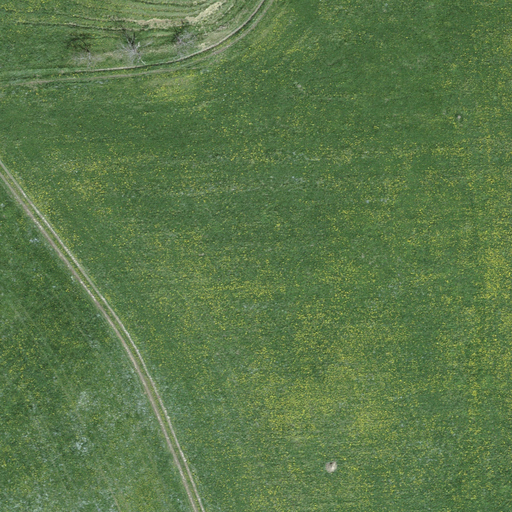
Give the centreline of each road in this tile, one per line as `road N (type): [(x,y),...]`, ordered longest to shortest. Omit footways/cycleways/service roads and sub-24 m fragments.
road 1 (track): [(198,511),(111,315),(0,170)]
road 2 (track): [(0,96),(44,77),(180,60),(251,24),(263,0)]
